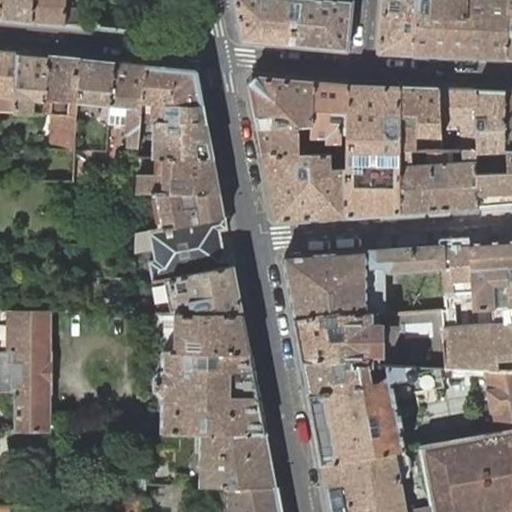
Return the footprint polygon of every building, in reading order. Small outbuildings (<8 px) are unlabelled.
[(0,0),(0,17),(13,19),(32,20),(33,0),(0,0)] [(33,0),(32,20),(50,22),(65,24),(66,0),(33,0)] [(296,0),(234,0),(238,21),(242,39),(244,41),(293,46),(296,0)] [(345,0),(296,0),(293,46),(305,47),(347,51),(348,49),(353,1),(345,0)] [(382,0),(378,51),(380,52),(400,53),(414,53),(418,0),(382,0)] [(418,0),(414,53),(483,56),(505,57),(509,0),(418,0)] [(0,101),(0,110),(16,111),(16,95),(16,51),(0,49),(0,94),(1,95),(1,101),(0,101)] [(16,95),(16,111),(32,112),(33,96),(45,97),(50,55),(25,52),(16,51),(16,95)] [(68,113),(77,114),(78,100),(82,58),(57,56),(50,55),(45,97),(44,113),(51,112),(52,98),(70,99),(68,113)] [(82,58),(78,100),(103,103),(102,118),(109,119),(110,104),(115,61),(95,59),(82,58)] [(142,101),(148,65),(121,62),(115,61),(110,104),(127,105),(126,124),(125,135),(128,135),(127,145),(139,146),(141,120),(141,113),(142,101)] [(155,121),(207,122),(201,90),(198,71),(195,68),(148,65),(142,101),(153,102),(152,113),(141,113),(141,120),(152,120),(155,121)] [(259,128),(264,154),(311,154),(312,138),(314,80),(257,75),(250,82),(259,128)] [(348,133),(349,84),(327,82),(314,80),(312,138),(326,138),(326,143),(342,143),(342,133),(348,133)] [(400,150),(400,86),(375,85),(353,84),(349,84),(348,133),(348,154),(348,160),(347,168),(346,215),(378,213),(400,212),(400,166),(400,150)] [(441,136),(439,87),(414,86),(400,86),(400,150),(412,150),(421,149),(423,149),(422,136),(441,136)] [(475,150),(478,150),(476,89),(453,88),(439,87),(441,136),(442,150),(446,149),(463,149),(475,150)] [(504,150),(505,90),(489,89),(476,89),(478,150),(504,150)] [(109,119),(109,122),(126,124),(127,105),(110,104),(109,119)] [(51,112),(44,113),(43,148),(61,148),(74,149),(77,114),(68,113),(64,114),(51,112)] [(209,135),(207,122),(155,121),(155,156),(213,157),(209,135)] [(35,147),(34,180),(42,179),(43,148),(35,147)] [(43,148),(42,179),(73,181),(74,149),(61,148),(43,148)] [(476,161),(475,150),(463,149),(463,161),(447,163),(446,149),(442,150),(428,150),(423,149),(421,149),(422,164),(412,165),(412,150),(400,150),(400,166),(400,212),(457,208),(478,206),(476,161)] [(511,149),(507,149),(504,150),(478,150),(475,150),(476,161),(478,206),(499,205),(510,204),(511,204),(511,149)] [(277,219),(346,215),(347,168),(332,168),(332,160),(348,160),(348,154),(331,154),(311,154),(264,154),(273,203),(276,218),(277,219)] [(138,172),(138,183),(138,191),(157,192),(220,192),(216,171),(213,157),(155,156),(155,173),(138,172)] [(220,192),(157,192),(164,228),(225,216),(221,200),(220,192)] [(150,261),(154,279),(156,280),(175,275),(233,265),(233,264),(234,264),(232,253),(224,254),(220,229),(228,228),(226,217),(225,217),(225,216),(164,228),(136,233),(136,245),(136,250),(154,247),(156,260),(150,261)] [(511,239),(491,241),(470,243),(474,302),(475,308),(493,307),(496,306),(494,284),(507,283),(508,306),(511,305),(511,239)] [(474,302),(470,243),(452,244),(442,245),(443,268),(445,304),(474,302)] [(291,301),(295,319),(322,313),(368,312),(372,312),(379,311),(385,312),(385,304),(385,267),(389,271),(443,268),(442,245),(367,250),(285,255),(283,257),(291,301)] [(181,312),(243,313),(236,279),(233,265),(175,275),(156,280),(162,312),(176,312),(181,312)] [(10,280),(9,298),(29,299),(29,280),(10,280)] [(490,370),(511,369),(511,305),(508,306),(496,306),(493,307),(495,327),(452,330),(446,310),(443,310),(445,367),(487,368),(490,368),(490,370)] [(0,350),(12,351),(13,390),(15,390),(15,430),(49,430),(49,392),(51,392),(51,351),(50,351),(50,310),(29,310),(0,309),(0,350)] [(175,349),(250,351),(246,332),(243,313),(181,312),(176,312),(175,349)] [(300,348),(302,359),(351,359),(350,363),(372,364),(372,312),(368,312),(322,313),(295,319),(300,348)] [(257,389),(250,351),(175,349),(163,349),(163,354),(163,368),(162,394),(162,409),(161,431),(202,431),(265,432),(257,389)] [(12,351),(0,350),(0,390),(13,390),(12,351)] [(308,387),(309,394),(394,382),(417,377),(418,377),(419,375),(419,374),(420,373),(420,372),(420,371),(420,370),(419,369),(419,368),(418,368),(417,366),(416,366),(415,366),(386,364),(379,364),(372,364),(350,363),(351,359),(302,359),(308,387)] [(494,410),(498,431),(511,428),(511,369),(490,370),(490,368),(487,368),(491,390),(489,390),(493,410),(494,410)] [(396,449),(407,448),(404,431),(405,431),(405,430),(401,406),(399,407),(398,397),(394,382),(309,394),(318,439),(322,463),(396,449)] [(511,511),(511,428),(498,431),(421,445),(433,511),(511,511)] [(276,486),(265,432),(202,431),(201,485),(227,485),(276,486)] [(433,511),(421,445),(407,448),(396,449),(322,463),(331,511),(433,511)] [(280,511),(280,509),(276,486),(227,485),(225,511),(280,511)]
